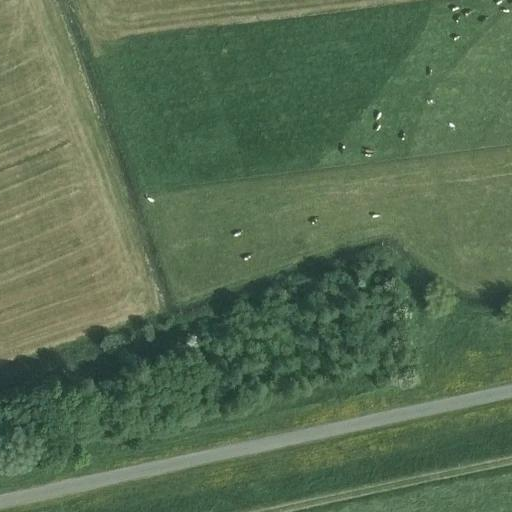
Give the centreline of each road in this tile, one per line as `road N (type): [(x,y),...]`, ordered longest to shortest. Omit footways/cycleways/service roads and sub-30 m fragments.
road 1 (unclassified): [(511,391),(0,501)]
road 2 (track): [(511,456),(257,511)]
